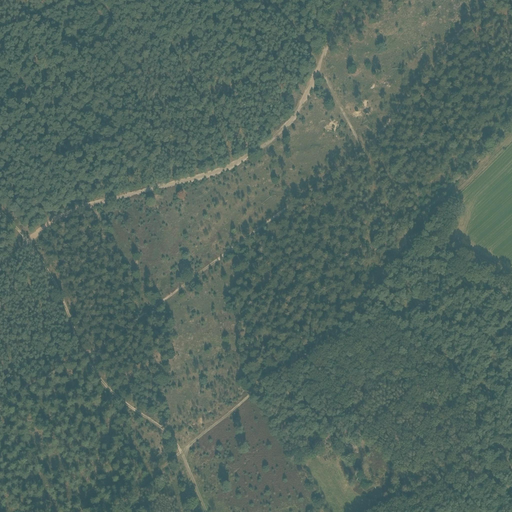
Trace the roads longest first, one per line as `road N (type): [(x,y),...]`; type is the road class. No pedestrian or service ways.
road 1 (track): [(0,406),(126,329),(362,151),(486,0)]
road 2 (track): [(404,244),(317,342),(106,511)]
road 3 (track): [(317,68),(284,127),(253,153),(75,210),(0,269)]
road 4 (track): [(0,212),(51,272),(105,380),(171,435),(207,511)]
road 5 (track): [(511,136),(404,244)]
